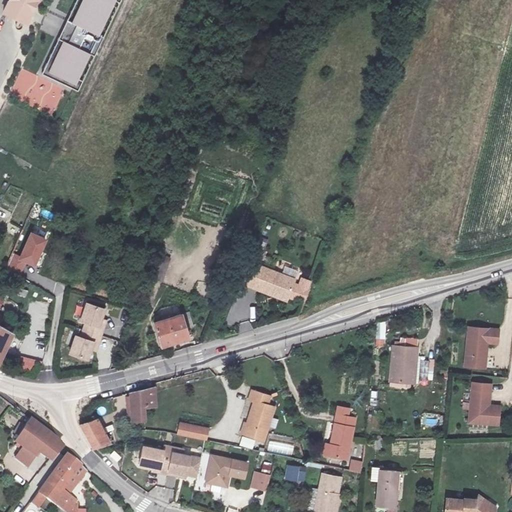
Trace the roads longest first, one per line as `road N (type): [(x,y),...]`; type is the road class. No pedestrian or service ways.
road 1 (tertiary): [(511,265),(199,358),(49,393)]
road 2 (tertiary): [(49,393),(83,453),(150,510)]
